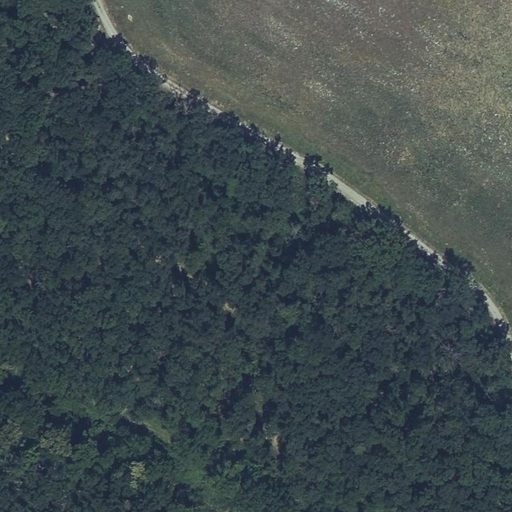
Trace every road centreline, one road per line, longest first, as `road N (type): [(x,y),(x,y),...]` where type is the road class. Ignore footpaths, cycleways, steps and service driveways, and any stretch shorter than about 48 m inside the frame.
road 1 (track): [(511,347),(469,277),(173,70),(95,0)]
road 2 (track): [(374,511),(297,465),(226,446),(218,432),(137,392),(91,379),(0,378)]
